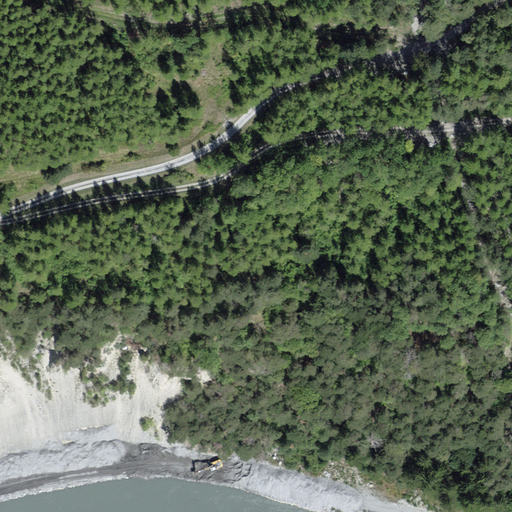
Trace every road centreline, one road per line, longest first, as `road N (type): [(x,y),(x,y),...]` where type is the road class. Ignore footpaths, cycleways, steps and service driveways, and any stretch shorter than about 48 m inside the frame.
road 1 (track): [(0,216),(70,188),(171,165),(268,99),(441,41),(497,0)]
road 2 (track): [(511,121),(281,143),(204,184),(0,221)]
road 3 (track): [(406,49),(295,27),(235,24),(170,34),(20,0)]
road 4 (track): [(0,486),(161,456),(229,467),(361,511)]
